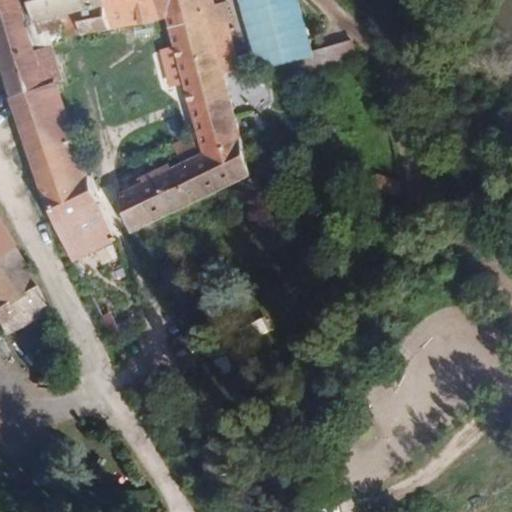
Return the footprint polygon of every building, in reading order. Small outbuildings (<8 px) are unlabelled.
[(61,83),(48,41),(37,43),(22,0),(0,0),(0,54),(12,97),(61,83)] [(179,15),(175,0),(34,0),(41,25),(81,15),(86,38),(168,18),(179,15)] [(207,7),(205,0),(175,0),(179,15),(207,7)] [(299,0),(239,0),(253,52),(239,55),(244,72),(295,59),(299,75),(359,60),(353,39),(312,49),(299,0)] [(231,95),(207,7),(179,15),(168,18),(176,48),(163,51),(173,86),(186,83),(191,104),(231,95)] [(80,136),(61,83),(12,97),(30,153),(80,136)] [(236,137),(242,135),(231,95),(191,104),(198,131),(203,153),(236,137)] [(136,230),(253,176),(242,135),(236,137),(203,153),(198,131),(172,142),(172,144),(179,165),(121,191),(120,192),(136,230)] [(116,239),(91,172),(42,188),(73,254),(116,239)] [(376,173),(372,187),(396,194),(401,180),(376,173)] [(403,181),(397,198),(380,191),(373,209),(404,220),(416,186),(403,181)] [(0,252),(12,246),(0,223),(0,252)] [(0,306),(34,288),(12,246),(0,252),(0,306)] [(6,332),(46,310),(34,288),(0,306),(0,325),(4,332),(6,332)]
